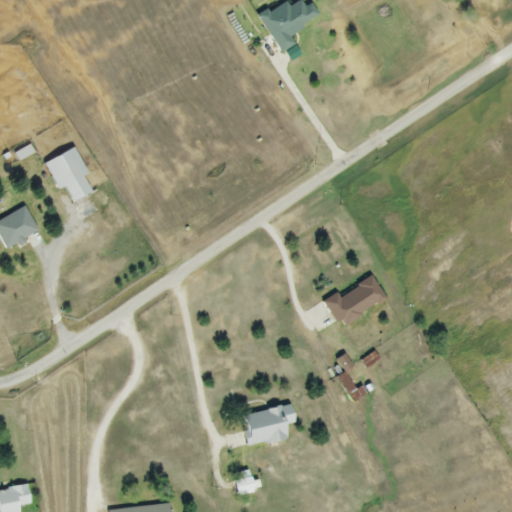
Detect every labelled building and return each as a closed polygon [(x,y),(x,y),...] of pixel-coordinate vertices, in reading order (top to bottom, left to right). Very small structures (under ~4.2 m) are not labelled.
[(280,0),(254,16),(277,54),(292,45),(286,35),(316,17),(308,3),(300,8),(295,0),(280,0)] [(54,173),(69,204),(87,194),(72,164),(54,173)] [(0,218),(0,245),(2,249),(34,235),(23,209),(0,218)] [(383,301),(368,277),(322,304),(336,329),(383,301)] [(284,441),(281,426),(289,425),(287,407),(238,415),(243,448),(284,441)] [(27,505),(25,488),(0,491),(0,511),(15,511),(15,507),(27,505)]
